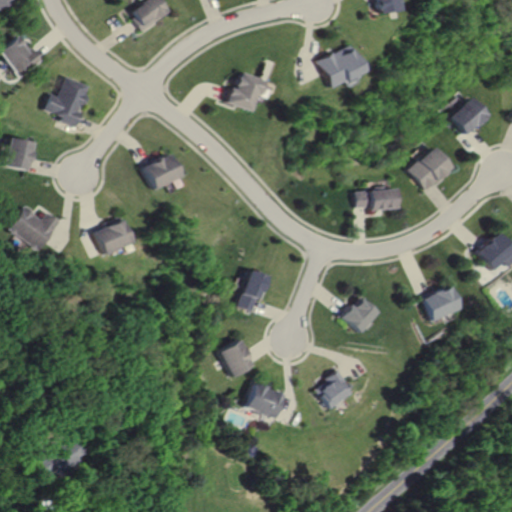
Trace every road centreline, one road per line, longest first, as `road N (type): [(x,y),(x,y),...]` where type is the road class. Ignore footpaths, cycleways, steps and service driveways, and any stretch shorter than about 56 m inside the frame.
road 1 (residential): [(53,0),(85,45),(165,108),(284,224),(322,244),(351,251),(407,244),(441,225),(501,168)]
road 2 (residential): [(313,0),(217,25),(185,44),(143,90)]
road 3 (secondary): [(373,511),(511,382)]
